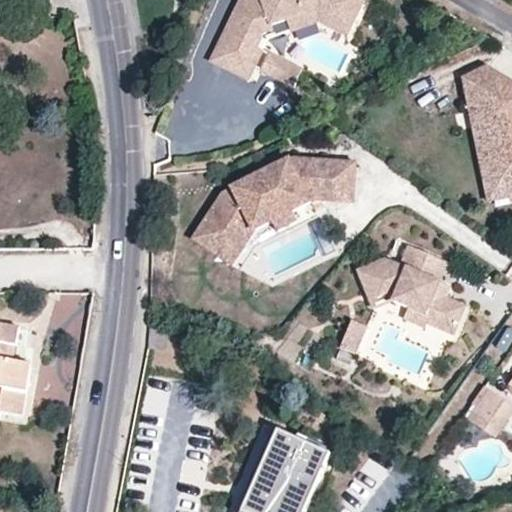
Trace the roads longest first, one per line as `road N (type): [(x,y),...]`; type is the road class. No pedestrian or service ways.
road 1 (tertiary): [(105,0),(125,138),(124,224),(87,511)]
road 2 (unknown): [(511,264),(430,205),(397,192),(352,225)]
